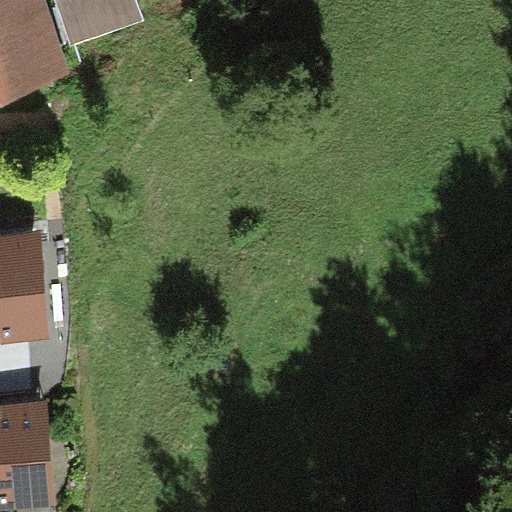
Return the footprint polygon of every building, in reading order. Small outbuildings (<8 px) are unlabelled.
[(50,0),(0,0),(0,85),(71,62),(50,0)] [(139,0),(63,0),(75,36),(144,14),(139,0)] [(0,221),(0,326),(31,325),(45,325),(40,219),(0,221)] [(0,326),(0,386),(31,386),(31,325),(0,326)] [(0,497),(52,496),(47,385),(31,386),(0,386),(0,497)]
